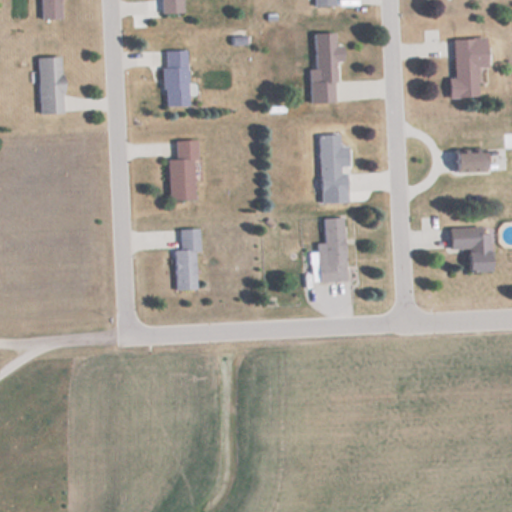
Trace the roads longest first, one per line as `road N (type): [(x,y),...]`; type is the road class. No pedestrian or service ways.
road 1 (residential): [(511,318),(127,332)]
road 2 (residential): [(127,332),(103,0)]
road 3 (residential): [(386,0),(402,323)]
